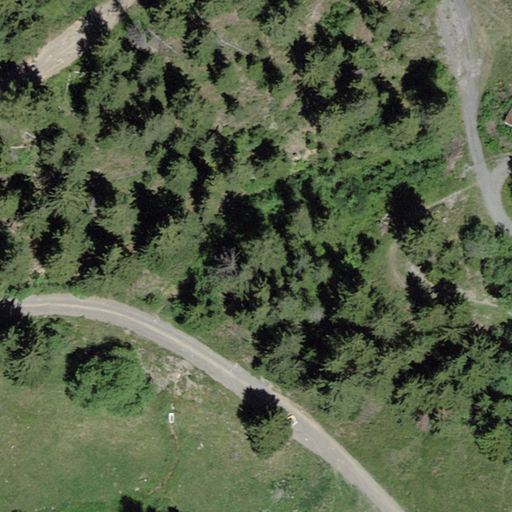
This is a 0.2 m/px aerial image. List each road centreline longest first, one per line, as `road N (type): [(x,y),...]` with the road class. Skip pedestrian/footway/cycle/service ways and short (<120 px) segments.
road 1 (track): [(384,511),(342,462),(243,382),(123,320),(0,315)]
road 2 (track): [(511,224),(485,177),(440,0)]
road 3 (track): [(0,85),(27,71),(105,0)]
